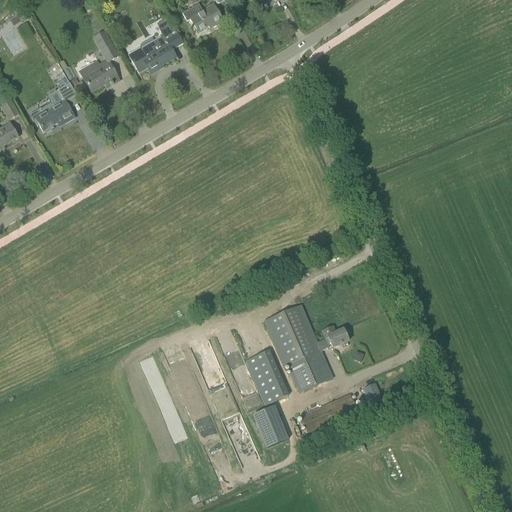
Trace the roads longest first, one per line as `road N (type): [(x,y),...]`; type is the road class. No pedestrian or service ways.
road 1 (unclassified): [(483,511),(288,54)]
road 2 (tertiary): [(0,225),(288,54)]
